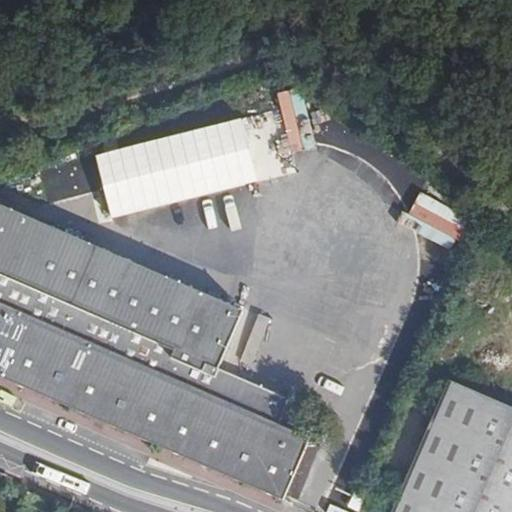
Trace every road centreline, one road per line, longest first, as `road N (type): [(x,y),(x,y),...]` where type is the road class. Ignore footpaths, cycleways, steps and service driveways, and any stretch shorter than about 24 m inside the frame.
road 1 (tertiary): [(238,511),(0,419)]
road 2 (tertiary): [(0,451),(146,511)]
